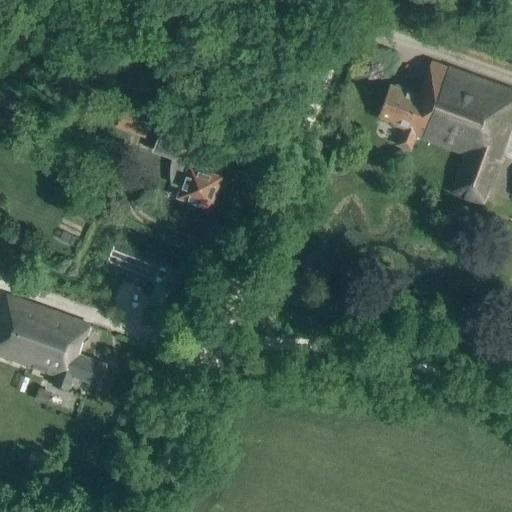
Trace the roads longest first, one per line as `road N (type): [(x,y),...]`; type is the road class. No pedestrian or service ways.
road 1 (track): [(142,511),(222,342),(348,21)]
road 2 (track): [(511,400),(401,367),(222,342)]
road 3 (track): [(511,74),(348,21)]
